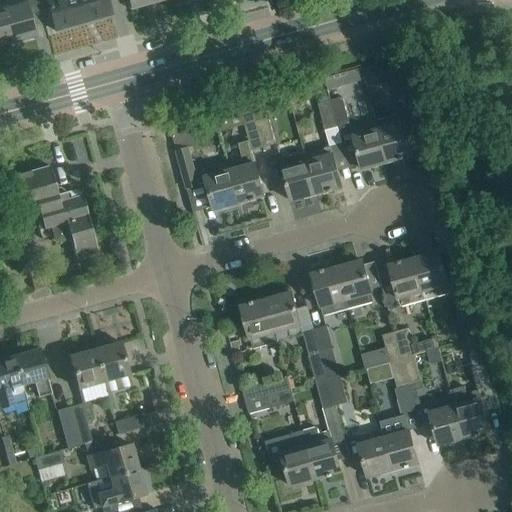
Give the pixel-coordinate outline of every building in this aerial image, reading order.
[(0,45),(35,36),(29,15),(40,12),(36,0),(25,0),(26,3),(0,10),(0,45)] [(36,0),(40,12),(49,9),(56,31),(112,15),(107,0),(36,0)] [(388,58),(395,82),(402,109),(415,106),(407,79),(400,55),(388,58)] [(364,69),(369,78),(378,73),(373,64),(364,69)] [(344,85),(340,74),(325,78),(328,90),(344,85)] [(303,82),(305,89),(318,84),(316,78),(303,82)] [(331,100),(338,127),(343,143),(354,140),(362,169),(388,162),(378,129),(376,121),(352,127),(343,96),(331,100)] [(326,130),(338,127),(331,100),(319,103),(326,130)] [(253,104),(240,108),(244,124),(257,120),(253,104)] [(391,126),(378,129),(388,162),(413,155),(402,114),(389,117),(391,126)] [(257,120),(265,147),(276,144),(269,117),(257,120)] [(228,161),(230,170),(240,203),(265,196),(252,150),(265,147),(257,120),(244,124),(249,140),(239,143),(242,157),(228,161)] [(320,157),(308,161),(317,194),(342,187),(331,146),(318,149),(320,157)] [(188,147),(176,150),(186,188),(199,185),(188,147)] [(317,194),(308,161),(295,164),(293,156),(280,160),(291,201),(317,194)] [(214,210),(240,203),(230,170),(228,161),(203,168),(214,210)] [(66,192),(66,193),(58,195),(50,166),(7,177),(10,187),(8,188),(9,191),(10,190),(14,202),(35,196),(44,229),(67,223),(76,259),(98,253),(83,195),(82,196),(81,194),(79,191),(77,190),(75,190),(73,190),(66,192)] [(29,271),(34,289),(49,286),(39,251),(16,257),(20,273),(29,271)] [(440,251),(415,258),(426,299),(439,296),(451,292),(440,251)] [(389,265),(394,283),(401,306),(414,302),(426,299),(415,258),(389,265)] [(349,308),(361,305),(374,302),(363,260),(338,267),(347,301),(349,308)] [(312,274),(323,315),(349,308),(347,301),(338,267),(312,274)] [(459,314),(466,342),(478,338),(474,323),(478,322),(475,313),(472,314),(464,288),(453,292),(459,314)] [(303,333),(317,383),(329,379),(315,328),(303,331),(292,292),(267,299),(276,333),(289,330),(291,337),(303,333)] [(279,341),(276,333),(267,299),(241,306),(253,349),(279,341)] [(315,328),(329,379),(341,376),(327,325),(315,328)] [(396,332),(403,359),(415,356),(408,329),(396,332)] [(384,336),(391,362),(403,359),(396,332),(384,336)] [(466,342),(473,367),(486,364),(478,338),(466,342)] [(120,342),(96,348),(105,382),(129,375),(120,342)] [(105,382),(96,348),(70,356),(79,389),(105,382)] [(39,349),(14,356),(23,386),(35,383),(39,398),(51,395),(44,368),(39,349)] [(0,408),(27,401),(23,386),(14,356),(0,359),(0,408)] [(415,356),(403,359),(410,386),(423,382),(415,356)] [(386,439),(385,439),(394,470),(419,463),(410,429),(409,430),(406,418),(418,414),(410,386),(403,359),(391,362),(398,388),(395,388),(403,417),(392,420),(393,424),(383,427),(386,439)] [(341,376),(329,379),(337,407),(348,403),(341,376)] [(263,384),(266,397),(292,390),(288,377),(263,384)] [(329,379),(317,383),(324,408),(324,410),(336,407),(337,407),(329,379)] [(462,384),(451,387),(456,406),(465,438),(489,431),(478,390),(465,393),(462,384)] [(266,397),(269,407),(269,408),(295,401),(292,390),(266,397)] [(164,410),(159,391),(150,394),(155,412),(164,410)] [(465,438),(456,406),(453,398),(441,401),(422,406),(426,420),(431,418),(439,445),(465,438)] [(80,445),(84,444),(92,441),(81,404),(70,407),(80,445)] [(67,448),(80,445),(70,407),(57,411),(67,448)] [(140,415),(121,420),(116,422),(119,434),(124,433),(143,427),(140,415)] [(317,427),(303,431),(317,479),(342,472),(336,452),(334,444),(331,432),(320,434),(317,427)] [(317,479),(303,431),(265,441),(271,461),(283,458),(291,486),(317,479)] [(357,437),(363,458),(368,477),(394,470),(385,439),(372,443),(370,434),(357,437)] [(0,439),(0,452),(4,466),(14,464),(7,438),(0,439)] [(106,451),(102,438),(92,441),(84,444),(91,468),(93,468),(96,480),(94,481),(95,482),(138,470),(131,444),(106,451)] [(29,446),(26,452),(27,458),(38,455),(35,444),(29,446)] [(64,464),(60,451),(35,457),(38,470),(64,464)] [(95,482),(87,484),(94,509),(102,507),(145,494),(151,493),(144,468),(138,470),(95,482)]
